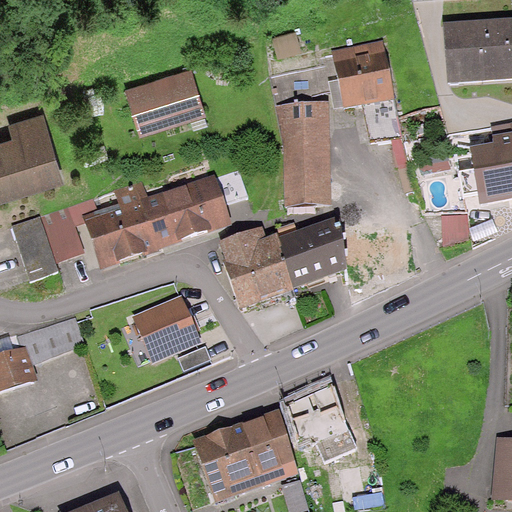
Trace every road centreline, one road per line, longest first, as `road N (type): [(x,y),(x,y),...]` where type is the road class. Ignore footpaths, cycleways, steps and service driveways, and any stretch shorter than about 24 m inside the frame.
road 1 (residential): [(263,377),(197,262),(0,297)]
road 2 (primary): [(263,377),(511,259)]
road 3 (primary): [(0,486),(139,431)]
road 4 (primary): [(139,431),(263,377)]
